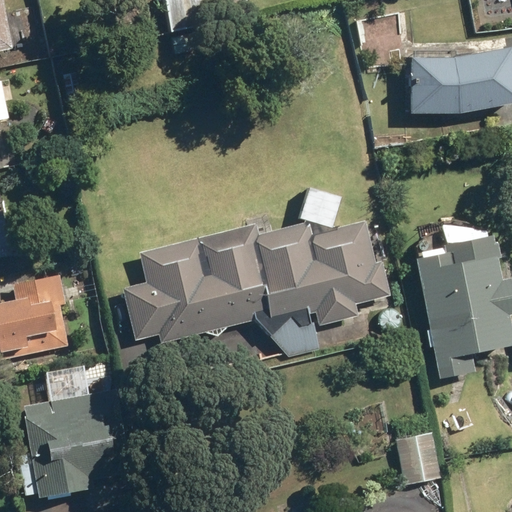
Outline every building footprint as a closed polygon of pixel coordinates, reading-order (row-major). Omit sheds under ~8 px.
[(0,0),(0,50),(12,47),(2,0),(0,0)] [(161,0),(168,32),(250,15),(247,0),(161,0)] [(406,57),(405,115),(453,115),(511,103),(511,72),(507,46),(449,58),(406,57)] [(305,187),(296,218),(329,227),(338,196),(305,187)] [(0,264),(19,261),(7,207),(0,208),(0,264)] [(119,287),(132,339),(156,333),(159,344),(253,320),(285,356),(318,348),(312,321),(307,322),(305,313),(313,311),(316,326),(357,316),(354,304),(387,296),(379,262),(372,264),(362,221),(309,234),(306,222),(254,235),(252,224),(136,252),(143,281),(119,287)] [(410,259),(435,380),(473,372),(469,353),(510,345),(503,315),(511,314),(504,278),(496,279),(487,235),(439,245),(441,253),(410,259)] [(0,359),(67,346),(58,303),(64,302),(58,273),(10,284),(13,299),(0,301),(0,359)] [(18,406),(35,498),(92,488),(91,481),(130,475),(114,389),(18,406)] [(392,439),(401,485),(437,478),(428,432),(392,439)]
